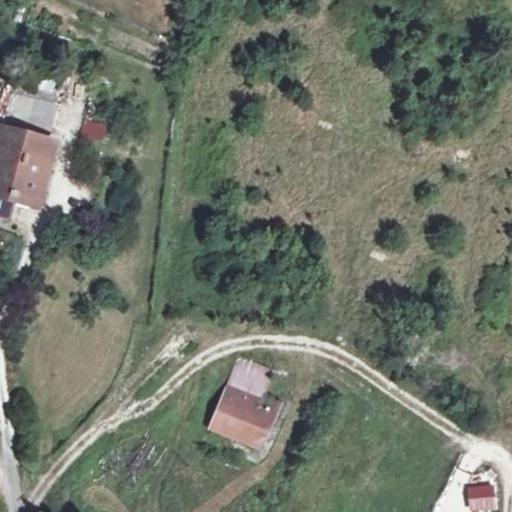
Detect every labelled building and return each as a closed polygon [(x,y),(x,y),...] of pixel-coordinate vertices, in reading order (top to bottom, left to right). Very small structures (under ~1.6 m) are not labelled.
[(2,105),(0,114),(0,129),(44,142),(55,100),(10,88),(5,106),(2,105)] [(86,121),(76,159),(97,164),(107,127),(86,121)] [(44,142),(0,129),(0,216),(10,219),(15,201),(37,207),(48,163),(53,164),(58,145),(44,142)] [(182,354),(178,368),(194,370),(197,357),(182,354)] [(277,358),(272,372),(290,376),(295,364),(277,358)] [(262,396),(272,372),(241,360),(213,428),(262,449),(281,405),(262,396)]
